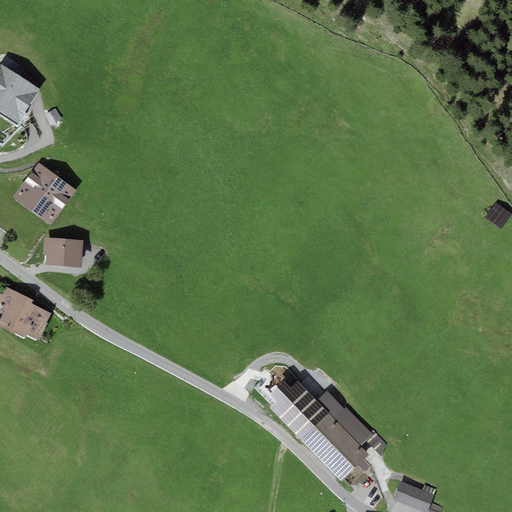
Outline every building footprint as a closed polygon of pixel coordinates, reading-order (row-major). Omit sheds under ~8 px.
[(40,90),(0,64),(0,111),(18,123),(40,90)] [(62,120),(55,109),(45,115),(51,126),(62,120)] [(77,191),(38,162),(13,197),(51,225),(77,191)] [(503,232),(511,217),(511,216),(494,205),(484,221),(503,232)] [(83,240),(44,238),(43,254),(46,255),(45,265),(81,267),(83,240)] [(48,323),(47,323),(51,313),(31,303),(33,300),(6,287),(3,295),(0,293),(0,327),(14,335),(15,333),(26,338),(27,335),(38,340),(39,341),(48,323)] [(284,375),(292,382),(296,377),(287,371),(284,375)] [(302,441),(329,413),(317,401),(298,382),(290,390),(283,383),(269,396),(276,403),(270,409),(302,441)] [(329,413),(360,446),(372,435),(346,407),(344,409),(327,392),(317,401),(329,413)] [(329,413),(302,441),(341,482),(368,455),(360,446),(329,413)] [(401,482),(393,499),(423,511),(427,511),(428,511),(431,503),(434,496),(401,482)] [(431,503),(428,511),(429,511),(440,511),(443,507),(431,503)]
